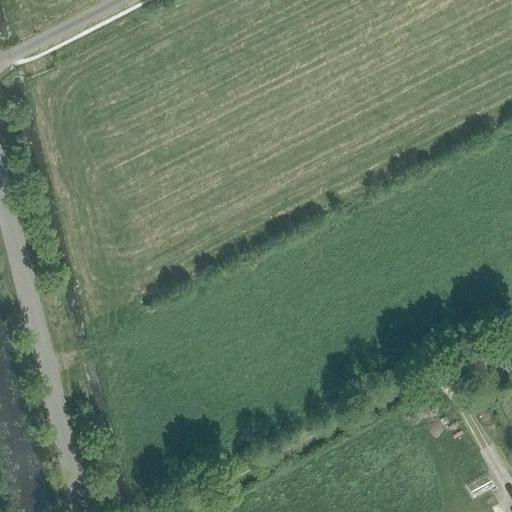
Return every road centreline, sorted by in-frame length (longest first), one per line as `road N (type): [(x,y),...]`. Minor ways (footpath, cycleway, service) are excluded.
road 1 (tertiary): [(82,511),(0,184)]
road 2 (unclassified): [(120,0),(2,61)]
